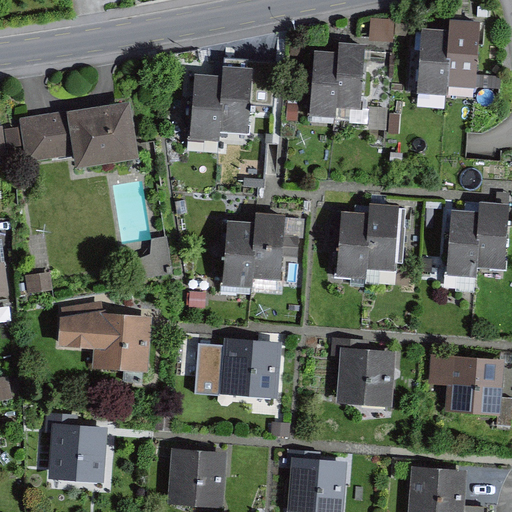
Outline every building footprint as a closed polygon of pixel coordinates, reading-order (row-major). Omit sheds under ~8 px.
[(476,89),(478,26),(450,25),(450,33),(448,88),(476,89)] [(450,33),(420,32),(418,93),(448,94),(448,88),(450,33)] [(356,111),(360,47),(338,46),(338,56),(335,109),(356,111)] [(338,56),(312,54),(309,118),(334,119),(335,109),(338,56)] [(251,71),(221,69),(220,78),(216,135),(247,137),(251,71)] [(220,78),(193,76),(189,141),(216,142),(216,135),(220,78)] [(132,105),(20,123),(26,160),(74,153),(76,167),(140,157),(132,105)] [(504,273),(507,206),(479,204),(478,214),(475,272),(504,273)] [(393,272),(396,210),(370,208),(370,218),(367,270),(393,272)] [(478,214),(449,213),(446,276),(474,277),(475,272),(478,214)] [(294,263),(295,239),(282,238),(283,218),(254,216),(254,227),(251,280),(278,281),(279,262),(294,263)] [(370,218),(340,217),(337,278),(366,279),(367,270),(370,218)] [(254,227),(225,225),(221,288),(250,290),(251,280),(254,227)] [(153,266),(137,268),(140,284),(169,280),(164,251),(151,253),(153,266)] [(103,309),(63,313),(64,323),(59,324),(60,335),(105,330),(103,309)] [(105,330),(60,335),(59,342),(81,343),(80,348),(102,349),(101,368),(145,371),(146,331),(110,329),(105,330)] [(276,349),(219,346),(217,390),(274,393),(276,349)] [(392,357),(341,353),(338,398),(388,402),(392,357)] [(500,366),(433,360),(431,380),(453,382),(451,406),(496,410),(497,402),(500,366)] [(0,403),(13,401),(6,379),(0,379),(0,403)] [(511,403),(497,402),(496,410),(495,421),(511,422),(511,403)] [(103,434),(58,430),(54,473),(99,477),(103,434)] [(222,459),(176,455),(172,498),(219,501),(222,459)] [(340,511),(344,477),(289,472),(286,511),(340,511)] [(463,511),(464,507),(466,485),(410,481),(407,511),(463,511)]
